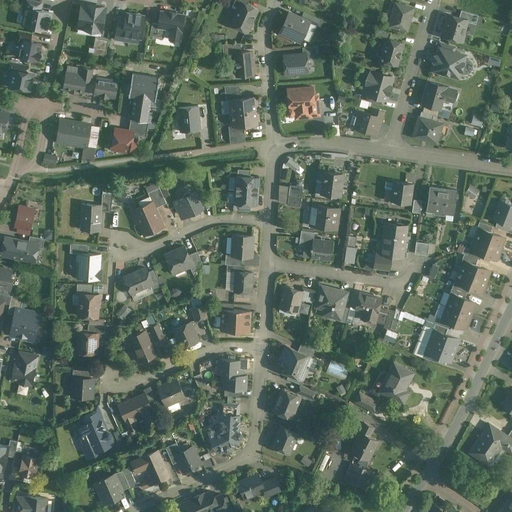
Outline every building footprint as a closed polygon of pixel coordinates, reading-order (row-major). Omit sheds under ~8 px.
[(42,3),(26,0),(24,0),(23,8),(26,9),(26,8),(40,11),(42,3)] [(238,8),(230,24),(247,31),(257,10),(247,5),(240,2),(238,8)] [(413,8),(395,3),(388,26),(407,31),(413,8)] [(105,8),(82,4),(78,28),(101,32),(105,8)] [(40,11),(26,8),(26,9),(23,25),(46,30),(50,13),(40,11)] [(478,15),(461,10),(459,17),(467,20),(466,22),(475,24),(478,15)] [(175,14),(168,13),(160,12),(158,25),(158,28),(164,29),(171,30),(169,40),(179,41),(183,16),(175,14)] [(319,19),(303,12),(301,17),(309,21),(309,22),(316,26),(319,19)] [(301,17),(291,13),(289,16),(287,15),(281,29),(286,31),(284,35),(295,40),(297,36),(302,38),(309,22),(309,21),(301,17)] [(132,20),(129,37),(141,39),(145,16),(141,16),(140,14),(138,14),(136,14),(135,15),(128,14),(127,19),(132,20)] [(459,17),(448,14),(442,36),(463,42),(464,35),(463,33),(466,22),(467,20),(459,17)] [(132,20),(127,19),(118,18),(114,40),(129,42),(129,37),(132,20)] [(158,25),(151,24),(149,38),(163,40),(164,29),(158,28),(158,25)] [(390,32),(378,29),(376,36),(385,39),(386,38),(389,39),(390,32)] [(32,34),(18,31),(15,43),(21,44),(22,40),(30,41),(32,34)] [(108,39),(95,37),(93,49),(95,49),(94,55),(105,57),(108,39)] [(389,39),(386,38),(385,39),(379,60),(397,65),(403,43),(389,39)] [(30,41),(22,40),(21,44),(18,57),(37,61),(37,60),(38,60),(38,59),(39,59),(40,59),(41,59),(41,58),(42,58),(42,57),(42,56),(42,55),(42,54),(41,54),(41,53),(40,53),(40,52),(39,52),(41,44),(30,41)] [(455,46),(439,41),(437,47),(438,48),(438,47),(454,52),(455,46)] [(240,43),(222,45),(223,55),(234,54),(234,53),(241,53),(240,43)] [(318,45),(302,47),(303,54),(306,54),(306,58),(319,57),(318,45)] [(454,52),(438,47),(438,48),(436,55),(434,56),(432,61),(434,63),(432,70),(441,73),(441,74),(448,76),(450,76),(458,78),(461,71),(462,71),(464,70),(465,68),(465,65),(464,63),(463,63),(464,58),(463,54),(454,52)] [(241,53),(234,53),(234,54),(235,59),(233,59),(235,71),(236,71),(237,76),(253,75),(252,68),(254,68),(253,58),(251,59),(250,52),(241,53)] [(303,54),(284,56),(285,74),(292,73),(294,75),(297,75),(299,72),(307,72),(306,58),(306,54),(303,54)] [(28,66),(11,62),(9,70),(12,71),(12,70),(27,73),(28,66)] [(81,75),(66,73),(64,84),(63,84),(62,90),(68,91),(68,90),(70,90),(69,92),(77,94),(78,92),(83,92),(85,81),(87,69),(82,68),(81,75)] [(27,73),(12,70),(12,71),(12,72),(10,73),(8,82),(9,85),(9,86),(29,91),(33,75),(27,73)] [(392,77),(371,70),(366,86),(368,87),(366,94),(367,94),(385,99),(386,100),(387,93),(388,94),(391,86),(390,85),(392,77)] [(158,78),(133,74),(133,73),(132,73),(129,93),(128,93),(128,94),(129,94),(128,97),(129,97),(134,98),(132,111),(149,113),(151,101),(154,101),(155,102),(158,83),(159,83),(159,82),(158,81),(159,77),(158,77),(158,78)] [(117,82),(97,78),(94,94),(100,95),(100,97),(108,98),(108,97),(115,98),(117,82)] [(456,90),(428,82),(422,103),(424,104),(439,108),(442,98),(453,101),(456,90)] [(313,87),(287,89),(289,109),(287,112),(287,114),(289,116),(292,116),(294,114),(295,113),(296,119),(306,118),(306,115),(310,114),(308,98),(314,97),(313,87)] [(240,91),(225,93),(226,101),(230,101),(230,100),(241,99),(240,91)] [(385,99),(367,94),(366,100),(383,105),(385,99)] [(314,97),(308,98),(310,114),(310,116),(319,115),(317,97),(314,97)] [(241,99),(230,100),(230,101),(232,114),(256,111),(255,108),(257,108),(257,100),(255,100),(254,98),(241,99)] [(439,108),(424,104),(422,111),(437,116),(439,108)] [(179,132),(201,131),(200,105),(178,106),(179,132)] [(371,114),(359,111),(358,117),(352,116),(350,124),(355,125),(354,128),(372,133),(375,122),(379,110),(373,108),(371,114)] [(384,112),(379,110),(375,122),(381,124),(384,112)] [(9,114),(0,111),(0,130),(5,131),(9,114)] [(149,113),(132,111),(131,119),(130,120),(147,122),(148,121),(147,121),(149,113)] [(256,111),(232,114),(233,126),(228,127),(229,135),(244,134),(244,126),(257,125),(257,122),(259,122),(258,114),(256,114),(256,111)] [(422,111),(421,111),(419,117),(435,122),(437,116),(422,111)] [(419,117),(418,117),(413,136),(436,142),(442,124),(435,122),(419,117)] [(481,125),(482,120),(474,117),(473,123),(481,125)] [(130,120),(128,131),(133,132),(133,133),(139,133),(138,136),(146,137),(148,122),(147,122),(130,120)] [(90,125),(61,121),(57,142),(86,147),(90,125)] [(381,124),(375,122),(372,133),(378,135),(381,124)] [(128,131),(115,129),(112,149),(130,152),(130,150),(136,145),(134,143),(137,141),(138,136),(139,133),(133,133),(133,132),(128,131)] [(244,134),(229,135),(230,145),(245,143),(244,134)] [(45,153),(43,162),(56,165),(58,156),(45,153)] [(295,171),(299,165),(289,158),(285,164),(295,171)] [(342,175),(318,171),(317,179),(323,180),(321,194),(339,197),(342,175)] [(237,177),(236,177),(235,191),(257,192),(258,178),(249,177),(237,177)] [(412,184),(394,181),(391,201),(409,203),(412,184)] [(466,194),(475,198),(479,189),(470,185),(466,194)] [(443,188),(429,186),(427,209),(434,210),(433,214),(439,215),(443,188)] [(159,188),(148,193),(152,202),(155,209),(166,204),(159,188)] [(456,190),(443,188),(439,215),(445,216),(446,212),(453,212),(456,190)] [(257,192),(235,191),(234,205),(238,205),(250,206),(256,206),(257,192)] [(112,195),(102,194),(101,206),(101,212),(111,213),(112,195)] [(192,195),(188,194),(184,195),(183,199),(174,203),(178,212),(184,209),(187,217),(202,210),(195,194),(192,195)] [(211,206),(206,195),(200,198),(205,209),(211,206)] [(301,197),(288,196),(286,206),(299,207),(301,197)] [(421,200),(414,199),(412,212),(420,213),(421,200)] [(508,200),(505,199),(502,200),(501,201),(500,200),(493,218),(497,220),(510,225),(511,225),(511,221),(511,204),(509,204),(510,203),(508,200)] [(152,202),(133,211),(139,224),(141,223),(146,235),(163,227),(155,209),(152,202)] [(101,206),(82,205),(80,230),(100,231),(101,212),(101,206)] [(338,208),(312,205),(309,226),(335,229),(338,208)] [(34,209),(19,206),(15,226),(18,227),(30,229),(34,209)] [(510,225),(497,220),(494,227),(507,232),(510,225)] [(492,226),(479,221),(477,227),(478,228),(479,227),(490,232),(492,226)] [(406,226),(386,223),(384,235),(404,238),(406,226)] [(30,229),(18,227),(16,233),(29,236),(30,230),(30,229)] [(490,232),(479,227),(478,228),(474,239),(500,248),(504,237),(490,232)] [(314,233),(301,231),(299,246),(304,247),(310,247),(311,248),(313,238),(314,233)] [(348,243),(356,244),(357,236),(349,235),(348,243)] [(404,238),(384,235),(381,254),(381,255),(391,256),(401,258),(404,238)] [(253,237),(233,236),(231,255),(231,256),(241,257),(249,257),(250,250),(252,250),(253,237)] [(44,240),(30,237),(28,242),(38,244),(37,248),(42,249),(44,240)] [(3,246),(36,253),(37,248),(38,244),(28,242),(5,238),(3,246)] [(313,238),(311,248),(310,247),(310,249),(311,249),(310,258),(310,259),(330,261),(333,241),(313,238)] [(500,248),(474,239),(470,249),(470,250),(481,254),(496,259),(496,258),(497,259),(499,254),(498,253),(500,248)] [(429,244),(422,243),(421,255),(427,256),(429,244)] [(88,245),(70,244),(70,254),(77,254),(77,253),(88,254),(88,245)] [(36,253),(3,246),(1,255),(15,258),(19,259),(34,262),(36,253)] [(356,262),(356,246),(346,246),(345,262),(356,262)] [(184,247),(165,256),(173,274),(189,267),(193,266),(188,256),(184,247)] [(310,247),(304,247),(303,257),(310,258),(311,249),(310,249),(310,247)] [(481,254),(470,250),(470,249),(468,249),(466,255),(477,259),(479,260),(481,254)] [(202,264),(197,252),(188,256),(193,266),(189,267),(192,273),(201,269),(202,264)] [(88,254),(77,253),(77,254),(76,264),(78,264),(77,278),(80,278),(82,280),(86,281),(88,279),(101,280),(101,270),(100,270),(100,255),(88,254)] [(391,256),(381,255),(381,254),(376,253),(374,268),(389,271),(391,256)] [(466,255),(464,254),(461,260),(464,261),(464,260),(475,264),(477,259),(466,255)] [(241,257),(231,256),(231,255),(225,255),(225,265),(227,265),(241,266),(241,257)] [(475,264),(464,260),(464,261),(460,271),(460,272),(485,281),(490,270),(475,264)] [(429,276),(435,278),(438,266),(432,264),(429,276)] [(11,271),(0,268),(0,287),(10,290),(12,278),(10,277),(11,271)] [(146,268),(124,278),(131,294),(149,285),(153,284),(148,273),(146,268)] [(161,287),(154,270),(148,273),(153,284),(149,285),(152,291),(161,287)] [(485,281),(460,272),(460,271),(459,271),(455,282),(455,283),(469,288),(481,292),(485,281)] [(244,272),(235,272),(234,292),(251,293),(252,273),(244,272)] [(469,288),(455,283),(455,282),(454,282),(452,288),(466,293),(469,288)] [(94,285),(77,284),(76,295),(81,295),(81,294),(93,295),(94,285)] [(347,293),(322,286),(317,306),(332,310),(331,316),(339,318),(340,318),(343,307),(347,293)] [(10,290),(0,287),(0,293),(9,296),(10,290)] [(302,291),(285,287),(285,289),(282,297),(280,308),(297,313),(300,300),(302,292),(302,291)] [(314,292),(303,288),(302,291),(302,292),(300,300),(311,303),(314,292)] [(466,293),(452,288),(450,294),(451,294),(452,294),(464,299),(466,293)] [(9,296),(0,293),(0,300),(4,302),(3,304),(9,305),(11,296),(9,296)] [(381,299),(359,293),(355,309),(363,311),(361,319),(375,323),(378,308),(381,299)] [(93,295),(81,294),(81,295),(80,307),(78,309),(78,313),(79,315),(79,317),(97,318),(99,296),(93,295)] [(464,299),(452,294),(451,294),(447,307),(470,316),(475,303),(464,299)] [(23,299),(11,296),(9,305),(8,314),(14,315),(16,308),(21,310),(22,307),(21,307),(23,299)] [(233,304),(216,303),(215,311),(222,312),(222,309),(233,310),(233,304)] [(203,305),(192,308),(196,321),(206,318),(203,305)] [(123,306),(117,313),(123,319),(129,312),(123,306)] [(349,309),(343,307),(340,318),(339,318),(338,321),(346,323),(349,309)] [(470,316),(447,307),(442,320),(453,324),(465,329),(470,316)] [(21,310),(16,308),(14,315),(10,334),(21,336),(21,337),(28,339),(28,338),(34,339),(37,325),(35,324),(37,313),(21,310)] [(389,311),(378,308),(375,323),(385,325),(389,311)] [(233,310),(222,309),(222,312),(221,331),(249,332),(250,311),(233,310)] [(144,319),(145,326),(155,323),(153,316),(144,319)] [(399,319),(393,317),(390,329),(395,330),(399,319)] [(453,324),(442,320),(436,318),(434,324),(435,324),(448,329),(450,330),(453,324)] [(446,334),(434,330),(433,330),(435,324),(434,324),(427,321),(420,338),(455,351),(459,340),(446,334)] [(190,322),(174,330),(182,348),(198,341),(190,322)] [(106,325),(88,324),(87,332),(90,332),(90,333),(97,334),(97,337),(105,337),(106,325)] [(448,329),(435,324),(433,330),(434,330),(446,334),(448,329)] [(157,325),(150,328),(156,341),(163,338),(157,325)] [(394,334),(387,331),(384,338),(391,341),(394,334)] [(90,333),(78,333),(77,353),(96,354),(97,337),(97,334),(90,333)] [(146,334),(130,341),(140,363),(156,356),(146,334)] [(455,351),(420,338),(414,355),(422,358),(424,352),(425,352),(437,357),(450,362),(455,351)] [(314,350),(301,344),(297,352),(309,356),(309,357),(311,358),(314,350)] [(297,352),(286,346),(280,359),(287,362),(283,371),(289,374),(302,379),(302,380),(306,369),(304,368),(309,357),(309,356),(297,352)] [(37,355),(20,352),(18,360),(34,363),(36,361),(37,355)] [(437,357),(425,352),(424,352),(422,358),(435,363),(437,357)] [(240,360),(219,359),(218,374),(222,375),(222,374),(242,375),(243,368),(240,367),(240,360)] [(34,363),(18,360),(17,364),(15,364),(12,380),(19,381),(20,384),(27,385),(29,384),(31,384),(34,369),(33,367),(34,363)] [(414,373),(394,363),(379,392),(404,404),(409,392),(402,389),(406,381),(409,382),(414,373)] [(345,379),(348,369),(330,364),(327,374),(345,379)] [(91,371),(73,370),(72,377),(90,378),(91,371)] [(206,386),(200,374),(193,377),(199,389),(206,386)] [(242,375),(222,374),(222,375),(222,382),(225,382),(224,389),(241,390),(245,390),(246,375),(242,375)] [(302,379),(289,374),(286,379),(299,385),(302,379)] [(90,378),(72,377),(71,397),(93,398),(94,379),(90,378)] [(177,380),(158,388),(160,392),(166,406),(169,412),(180,408),(177,401),(184,398),(177,380)] [(315,392),(300,386),(297,393),(312,399),(315,392)] [(241,390),(228,389),(227,403),(232,404),(233,397),(241,397),(241,390)] [(300,397),(282,390),(274,411),(291,418),(300,397)] [(511,391),(502,405),(511,412),(511,391)] [(160,392),(154,395),(163,415),(169,413),(169,412),(166,406),(160,392)] [(379,403),(359,393),(355,402),(375,412),(379,403)] [(144,394),(119,405),(130,431),(136,428),(132,418),(141,414),(146,424),(156,420),(144,394)] [(227,403),(221,403),(220,415),(221,415),(238,416),(239,404),(232,404),(227,403)] [(97,406),(81,413),(86,424),(100,418),(101,418),(102,417),(97,406)] [(238,416),(221,415),(220,432),(215,434),(212,428),(205,431),(209,440),(212,439),(215,446),(214,448),(217,455),(224,452),(224,453),(227,454),(231,452),(232,449),(231,447),(238,444),(238,438),(240,438),(241,437),(241,434),(240,433),(239,432),(240,416),(238,416)] [(86,424),(75,429),(79,438),(81,437),(84,445),(83,448),(87,457),(90,458),(96,455),(95,452),(112,444),(109,437),(110,437),(111,434),(110,432),(107,432),(101,418),(100,418),(86,424)] [(178,421),(172,418),(170,424),(176,427),(178,421)] [(374,428),(364,422),(360,431),(370,436),(374,428)] [(489,424),(470,453),(489,465),(492,460),(491,459),(500,446),(511,454),(511,453),(511,440),(507,437),(489,424)] [(280,427),(272,447),(289,454),(297,435),(297,434),(294,433),(280,427)] [(312,433),(296,427),(294,433),(297,434),(297,435),(310,440),(312,433)] [(370,436),(360,431),(359,432),(360,432),(351,451),(369,460),(373,452),(371,450),(376,439),(370,436)] [(18,442),(10,440),(8,447),(6,456),(14,457),(15,456),(16,451),(18,442)] [(176,443),(165,448),(173,464),(179,461),(176,454),(180,452),(176,443)] [(8,447),(0,444),(0,468),(3,470),(6,456),(8,447)] [(34,449),(23,447),(22,452),(24,452),(22,458),(20,468),(19,473),(34,477),(38,458),(38,456),(38,454),(36,451),(34,449)] [(180,452),(176,454),(179,461),(183,470),(199,463),(192,447),(180,452)] [(157,451),(132,463),(136,473),(146,468),(151,478),(140,482),(143,488),(169,477),(157,451)] [(22,458),(15,456),(14,457),(12,466),(20,468),(22,458)] [(369,488),(374,469),(349,463),(344,482),(369,488)] [(129,468),(122,471),(130,487),(130,488),(136,485),(129,468)] [(122,471),(115,474),(117,480),(121,488),(122,491),(130,487),(122,471)] [(256,475),(237,482),(244,498),(251,495),(253,496),(264,491),(266,496),(270,495),(265,482),(262,483),(259,482),(256,475)] [(111,476),(94,483),(103,503),(120,495),(117,489),(121,488),(117,480),(113,481),(111,476)] [(275,478),(265,482),(270,495),(280,491),(275,478)] [(211,492),(202,496),(201,494),(193,498),(194,499),(185,503),(189,511),(191,510),(191,511),(209,511),(215,510),(218,508),(214,498),(211,492)] [(221,495),(214,498),(218,508),(215,510),(215,511),(227,511),(229,511),(221,495)] [(45,511),(47,499),(27,497),(26,498),(16,497),(16,503),(23,504),(22,511),(45,511)] [(22,511),(23,504),(16,503),(14,511),(22,511)]
